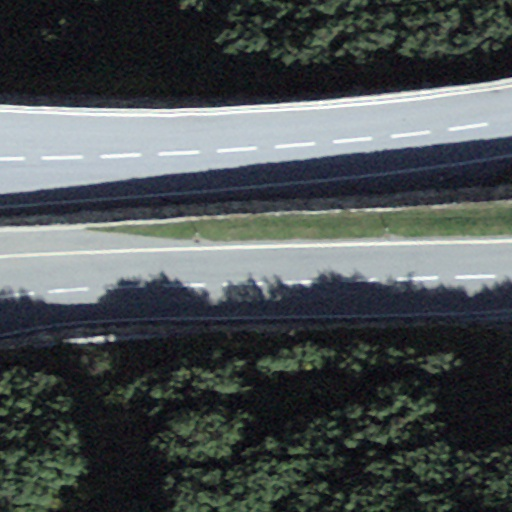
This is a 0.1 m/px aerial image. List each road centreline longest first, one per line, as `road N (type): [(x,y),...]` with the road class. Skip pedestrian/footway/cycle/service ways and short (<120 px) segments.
road 1 (primary): [(0,161),(352,141),(511,120)]
road 2 (primary): [(511,274),(0,297)]
